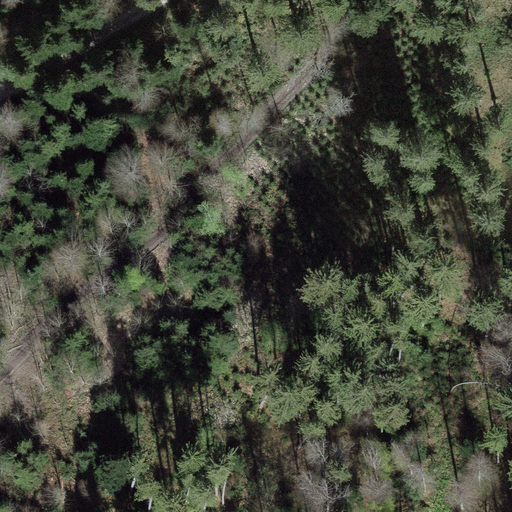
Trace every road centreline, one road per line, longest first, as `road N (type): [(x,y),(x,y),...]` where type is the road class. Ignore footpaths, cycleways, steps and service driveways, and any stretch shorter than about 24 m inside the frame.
road 1 (track): [(359,0),(204,182),(0,373)]
road 2 (track): [(0,93),(160,0)]
